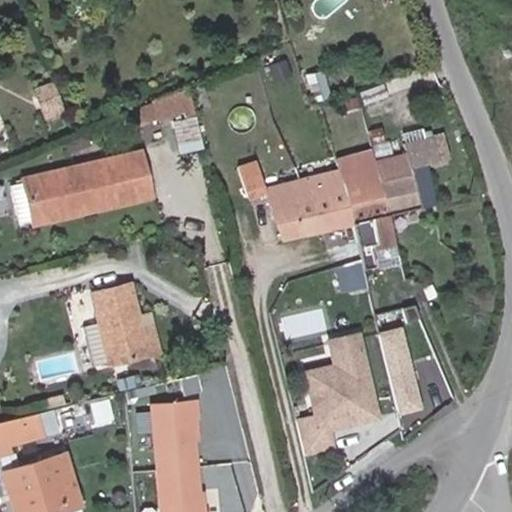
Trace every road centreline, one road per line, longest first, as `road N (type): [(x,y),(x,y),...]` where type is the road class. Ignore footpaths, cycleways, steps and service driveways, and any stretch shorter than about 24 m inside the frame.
road 1 (unknown): [(220,200),(308,511)]
road 2 (unclassified): [(326,511),(511,369)]
road 3 (unclassified): [(431,0),(511,210)]
